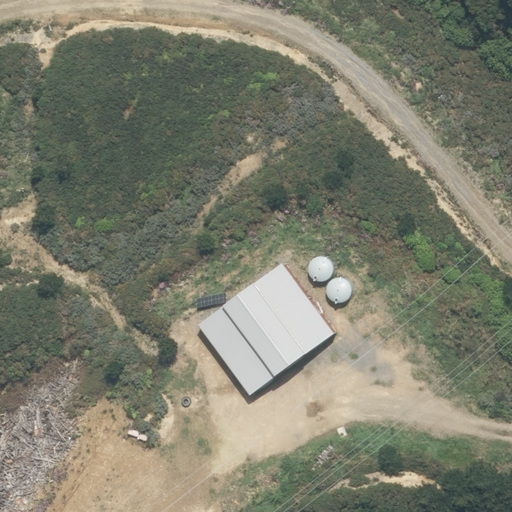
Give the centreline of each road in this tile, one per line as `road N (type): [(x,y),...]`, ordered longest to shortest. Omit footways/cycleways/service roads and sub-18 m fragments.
road 1 (track): [(0,23),(76,8),(222,17),(301,42),(373,88),(511,250)]
road 2 (track): [(167,511),(210,474),(298,362),(375,360),(456,410),(511,433)]
road 3 (track): [(227,511),(182,410),(125,321),(53,256),(0,230)]
